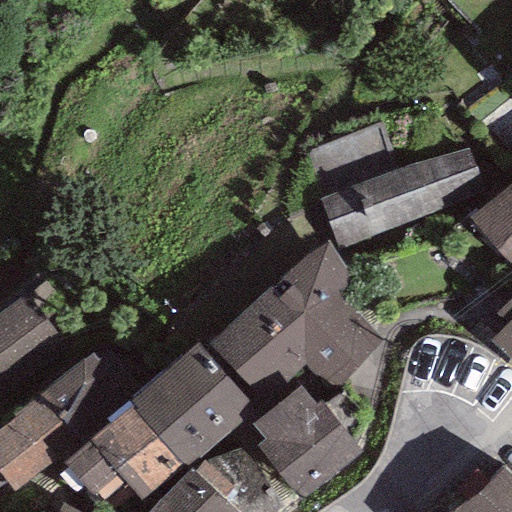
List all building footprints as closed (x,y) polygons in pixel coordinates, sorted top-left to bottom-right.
[(468,147),(320,198),(338,248),(485,196),(468,147)] [(511,183),(467,219),(511,269),(511,268),(511,183)] [(353,278),(327,242),(210,344),(269,410),(299,386),(315,406),(321,401),(339,388),(382,343),(337,294),(353,278)] [(0,313),(0,391),(63,345),(25,294),(0,313)] [(511,299),(497,316),(505,324),(489,341),(511,361),(511,299)] [(256,409),(196,343),(129,403),(133,406),(184,462),(188,467),(256,409)] [(92,351),(39,397),(80,443),(141,389),(109,352),(100,359),(92,351)] [(315,406),(299,386),(269,410),(251,424),(264,440),(258,445),(302,500),(362,453),(321,401),(315,406)] [(80,443),(39,397),(0,426),(0,476),(13,493),(80,443)] [(141,502),(184,462),(133,406),(61,463),(100,503),(123,482),(141,502)] [(511,511),(511,472),(504,464),(450,511),(511,511)] [(236,511),(190,468),(158,501),(170,511),(236,511)] [(170,511),(158,501),(148,511),(170,511)]
